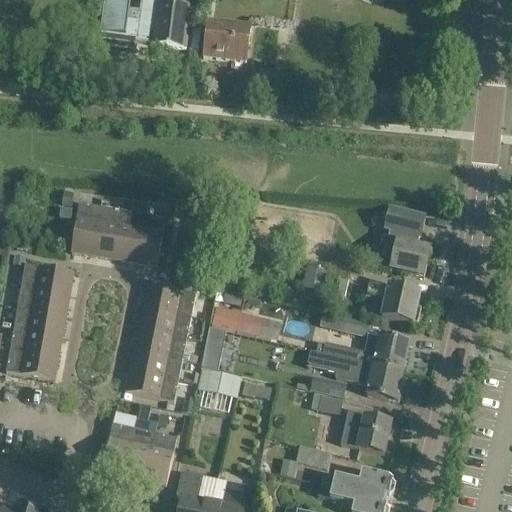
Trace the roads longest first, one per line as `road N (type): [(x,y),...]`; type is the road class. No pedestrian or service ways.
road 1 (residential): [(419,511),(481,206)]
road 2 (residential): [(87,392),(66,371),(82,289),(104,272),(130,283),(133,298),(116,379),(101,393)]
road 3 (residential): [(481,206),(495,0)]
